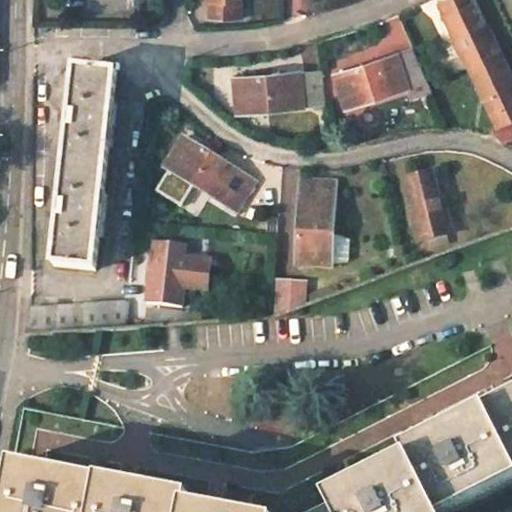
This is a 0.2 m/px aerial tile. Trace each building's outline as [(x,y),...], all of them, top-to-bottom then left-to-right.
[(471,0),(442,0),(438,2),(444,15),(472,2),(471,0)] [(241,2),(210,2),(210,19),(240,20),(241,2)] [(472,2),(444,15),(469,72),(503,56),(494,37),(489,39),(472,2)] [(413,49),(399,54),(410,87),(411,97),(433,90),(428,81),(413,49)] [(399,54),(333,75),(344,108),(410,87),(399,54)] [(503,56),(469,72),(494,128),(511,119),(511,91),(506,79),(511,77),(503,56)] [(117,72),(75,68),(70,117),(59,216),(54,266),(96,271),(100,238),(104,238),(108,196),(104,196),(109,147),(113,148),(118,106),(114,106),(117,72)] [(321,70),(302,71),(305,106),(324,105),(321,70)] [(302,71),(234,77),(237,112),(305,106),(302,71)] [(511,119),(494,128),(492,129),(501,142),(511,136),(511,119)] [(182,137),(164,167),(237,212),(255,182),(182,137)] [(432,173),(402,180),(418,242),(452,232),(447,211),(443,212),(432,173)] [(336,182),(301,180),(297,266),(331,267),(331,265),(347,262),(348,240),(333,235),(336,182)] [(147,303),(182,307),(185,287),(207,289),(210,261),(183,258),(185,244),(154,241),(147,303)] [(306,283),(278,281),(276,317),(304,306),(306,283)] [(127,301),(30,308),(30,336),(124,328),(127,301)] [(181,312),(147,308),(145,327),(181,324),(181,312)] [(511,397),(487,410),(511,459),(511,397)] [(511,459),(487,410),(407,451),(411,460),(437,511),(438,511),(511,474),(511,459)] [(437,511),(411,460),(330,501),(335,511),(437,511)] [(97,511),(104,481),(14,465),(5,511),(97,511)] [(192,498),(104,481),(97,511),(189,511),(190,508),(192,498)] [(308,511),(335,511),(330,501),(308,511)]
